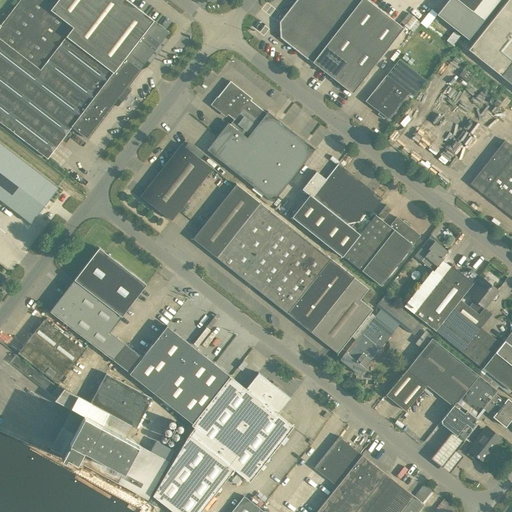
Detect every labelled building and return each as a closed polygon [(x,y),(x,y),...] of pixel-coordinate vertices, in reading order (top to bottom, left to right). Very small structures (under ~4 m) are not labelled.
[(0,0),(0,14),(10,0),(0,0)] [(86,139),(117,98),(122,102),(127,96),(131,90),(126,87),(168,32),(126,0),(19,0),(0,25),(0,24),(0,122),(47,159),(71,127),(86,139)] [(352,93),(403,28),(367,0),(296,0),(280,22),(280,37),(352,93)] [(447,0),(436,14),(468,39),(499,0),(447,0)] [(511,0),(507,0),(468,49),(511,84),(511,0)] [(388,120),(409,94),(413,97),(427,80),(407,63),(399,58),(385,75),(366,100),(365,101),(379,112),(378,114),(383,119),(385,117),(388,120)] [(465,66),(458,76),(466,82),(474,72),(465,66)] [(207,149),(207,150),(262,194),(259,198),(269,206),(272,202),(315,149),(274,117),(273,115),(268,111),(266,114),(250,101),(251,98),(230,82),(213,103),(215,104),(220,108),(234,119),(230,124),(228,123),(223,129),(217,136),(207,149)] [(511,146),(505,140),(470,183),(472,185),(502,208),(511,216),(511,146)] [(181,144),(140,196),(171,220),(212,169),(181,144)] [(0,173),(18,187),(15,189),(11,186),(0,199),(0,216),(2,217),(20,193),(18,191),(20,189),(27,194),(22,201),(37,213),(45,203),(46,203),(49,200),(48,199),(56,188),(0,145),(0,173)] [(389,226),(375,215),(370,222),(360,234),(355,231),(365,218),(379,200),(372,194),(373,193),(338,165),(338,164),(338,163),(325,179),(316,172),(302,189),(309,195),(292,217),(380,286),(420,235),(397,217),(389,226)] [(368,289),(236,184),(192,239),(334,351),(337,353),(372,309),(360,299),(368,289)] [(391,209),(385,205),(378,215),(383,219),(391,209)] [(433,271),(442,259),(441,258),(447,251),(429,237),(414,256),(432,270),(433,271)] [(98,248),(74,280),(121,316),(146,284),(98,248)] [(450,265),(450,266),(442,259),(433,271),(432,270),(403,306),(435,331),(460,300),(479,276),(470,269),(465,276),(450,265)] [(478,315),(497,290),(479,276),(460,300),(469,307),(478,315)] [(74,280),(49,311),(65,324),(89,342),(114,361),(128,372),(141,356),(109,332),(121,316),(74,280)] [(374,294),(369,290),(362,299),(367,303),(374,294)] [(417,324),(384,297),(376,307),(409,333),(417,324)] [(460,300),(435,331),(481,368),(501,344),(480,328),(486,321),(478,315),(469,307),(460,300)] [(342,357),(340,360),(359,376),(382,347),(394,332),(375,316),(342,357)] [(18,352),(17,353),(57,383),(67,370),(66,370),(82,349),(69,339),(64,335),(44,319),(18,352)] [(167,326),(129,374),(192,423),(228,378),(230,376),(214,363),(190,344),(167,326)] [(420,333),(413,343),(421,348),(430,335),(419,328),(416,331),(420,333)] [(511,329),(506,338),(503,341),(511,347),(511,329)] [(457,402),(478,375),(431,338),(385,395),(405,411),(426,385),(452,406),(456,401),(457,402)] [(511,347),(503,341),(501,344),(481,368),(510,391),(511,388),(511,347)] [(10,357),(7,360),(10,362),(22,372),(56,398),(55,400),(72,408),(50,448),(60,454),(62,455),(60,457),(64,459),(66,456),(113,481),(115,482),(147,499),(168,461),(174,452),(156,442),(150,451),(130,440),(127,438),(133,426),(136,428),(151,399),(152,398),(106,374),(91,403),(64,388),(59,384),(57,387),(28,364),(16,355),(12,359),(10,357)] [(481,372),(478,375),(457,402),(475,417),(483,408),(500,422),(501,424),(506,417),(510,420),(511,418),(511,402),(507,398),(505,401),(495,394),(497,390),(496,389),(498,386),(481,372)] [(143,509),(142,510),(144,511),(154,511),(161,503),(172,511),(199,511),(233,470),(249,482),(292,428),(293,426),(277,414),(290,398),(276,387),(278,385),(275,383),(273,382),(272,383),(258,373),(245,389),(241,385),(230,376),(228,378),(192,423),(191,425),(194,428),(189,434),(177,454),(152,496),(153,497),(146,505),(143,509)] [(456,401),(452,406),(440,421),(464,439),(479,420),(475,417),(457,402),(456,401)] [(501,437),(488,427),(469,451),(477,457),(477,456),(482,460),(501,437)] [(464,440),(452,430),(430,458),(449,473),(463,456),(456,451),(464,440)] [(315,511),(401,511),(414,496),(396,481),(388,476),(381,470),(361,454),(339,436),(337,438),(312,468),(336,487),(315,511)] [(414,496),(423,503),(432,493),(431,491),(423,485),(414,496)] [(243,496),(230,511),(264,511),(259,508),(243,496)] [(414,496),(401,511),(417,511),(424,504),(423,503),(414,496)] [(434,508),(438,511),(449,511),(453,508),(443,499),(434,508)]
